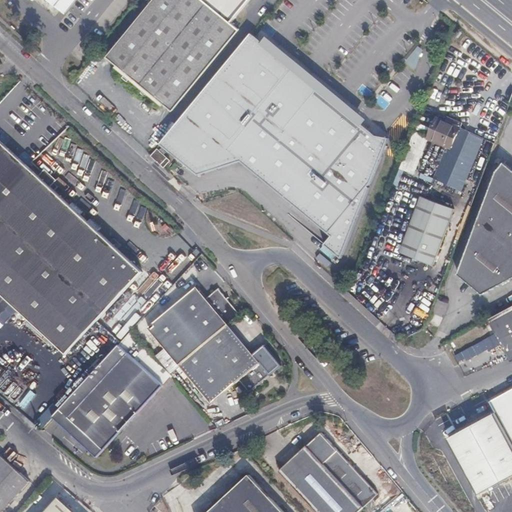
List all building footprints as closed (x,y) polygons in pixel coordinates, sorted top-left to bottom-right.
[(78,0),(34,0),(36,1),(37,0),(51,0),(68,13),(72,8),(78,0)] [(158,0),(110,58),(118,66),(117,68),(126,76),(122,81),(126,85),(128,82),(141,94),(139,96),(144,100),(148,95),(162,106),(164,104),(173,111),(241,30),(233,24),(253,0),(158,0)] [(253,34),(162,144),(199,175),(244,164),(334,239),(327,248),(342,260),(390,140),(378,138),(253,34)] [(428,143),(438,147),(447,124),(437,120),(428,143)] [(447,124),(438,147),(444,150),(431,182),(449,189),(469,137),(459,133),(461,129),(447,124)] [(41,174),(0,135),(0,286),(71,353),(146,271),(121,248),(124,244),(117,238),(113,241),(53,185),(56,181),(45,170),(41,174)] [(479,141),(469,137),(449,189),(459,194),(479,141)] [(159,148),(152,156),(161,165),(168,157),(159,148)] [(511,171),(506,167),(496,174),(459,274),(486,293),(511,278),(511,171)] [(424,254),(421,264),(428,267),(450,211),(418,198),(401,245),(424,254)] [(397,254),(421,264),(424,254),(401,245),(397,254)] [(238,311),(217,285),(204,296),(195,285),(146,326),(209,400),(236,377),(246,388),(279,360),(263,341),(250,351),(225,321),(238,311)] [(511,362),(511,306),(487,321),(510,364),(511,362)] [(139,342),(130,333),(54,417),(98,456),(170,377),(156,364),(157,362),(146,353),(147,352),(138,342),(139,342)] [(511,386),(490,399),(494,409),(447,434),(477,491),(511,472),(511,386)] [(358,511),(378,494),(322,434),(282,471),(320,511),(358,511)] [(0,511),(28,481),(0,456),(0,511)] [(284,511),(249,475),(208,511),(284,511)] [(75,511),(58,496),(43,511),(75,511)]
